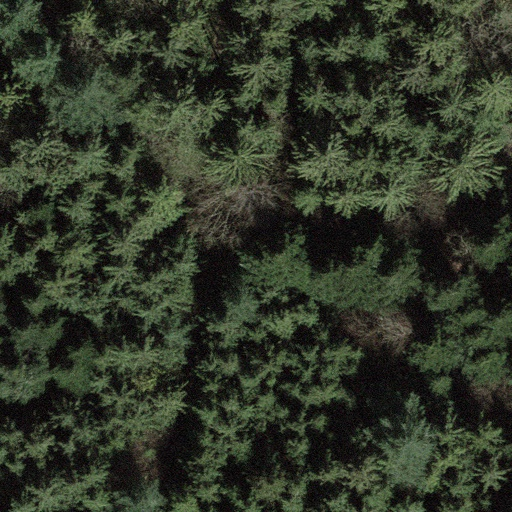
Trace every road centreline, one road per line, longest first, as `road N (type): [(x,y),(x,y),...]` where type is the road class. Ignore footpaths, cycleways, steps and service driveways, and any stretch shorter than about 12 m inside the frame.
road 1 (track): [(215,206),(416,215),(511,164)]
road 2 (track): [(173,511),(215,206)]
road 3 (track): [(10,0),(215,206)]
road 4 (track): [(215,206),(244,0)]
